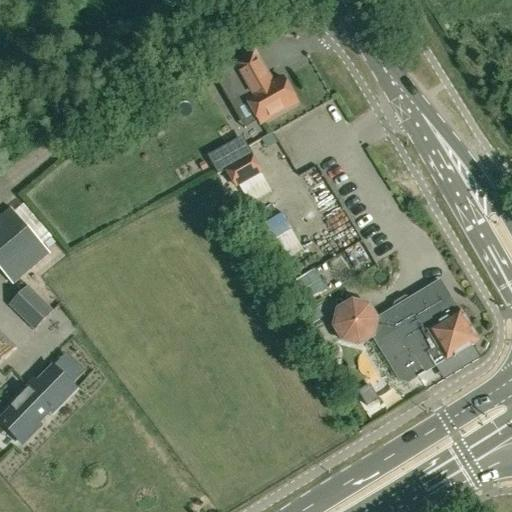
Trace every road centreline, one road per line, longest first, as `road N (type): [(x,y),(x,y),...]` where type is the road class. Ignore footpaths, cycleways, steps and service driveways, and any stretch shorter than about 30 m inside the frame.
road 1 (secondary): [(378,59),(511,288)]
road 2 (secondary): [(511,375),(295,511)]
road 3 (secondary): [(511,225),(411,88),(378,59)]
road 4 (secondary): [(368,506),(511,420)]
road 5 (secondary): [(368,506),(413,503),(511,451)]
